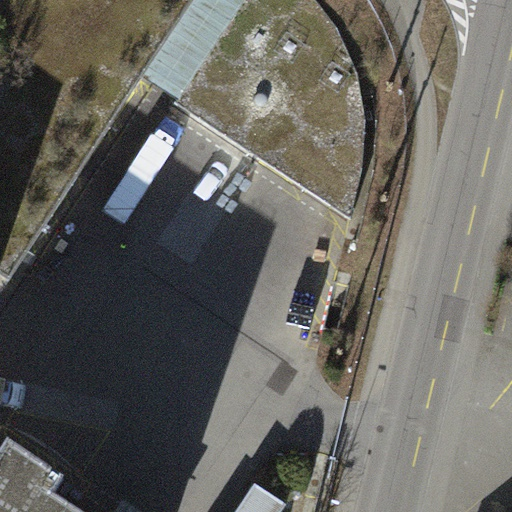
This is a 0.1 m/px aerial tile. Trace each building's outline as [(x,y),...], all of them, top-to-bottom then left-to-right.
[(0,0),(0,249),(16,262),(182,0),(0,0)] [(204,0),(159,74),(191,94),(248,0),(204,0)] [(273,0),(220,86),(398,205),(410,69),(378,0),(273,0)] [(281,143),(204,246),(328,316),(391,207),(281,143)] [(200,257),(94,410),(217,485),(320,325),(200,257)] [(7,444),(0,454),(0,511),(80,511),(53,494),(62,479),(7,444)] [(237,511),(280,511),(285,505),(255,486),(237,511)]
